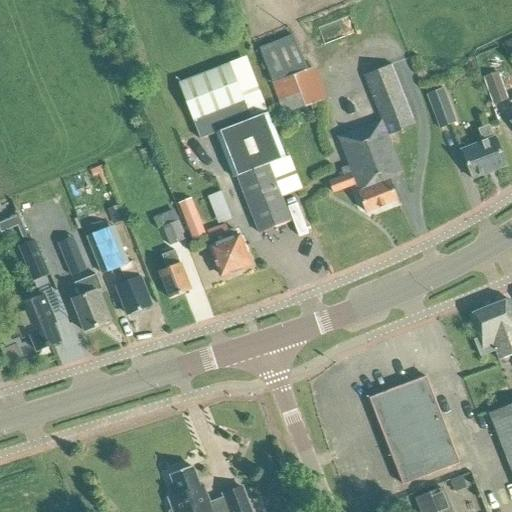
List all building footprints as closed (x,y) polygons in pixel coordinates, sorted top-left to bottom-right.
[(315,67),(308,70),(292,34),(258,49),(272,84),(283,114),(326,99),(315,67)] [(236,177),(259,234),(290,221),(281,198),(301,190),(287,157),(284,158),(266,114),(252,120),(229,63),(178,84),(201,140),(214,135),(232,179),(236,177)] [(336,137),(348,166),(341,169),(343,176),(328,182),(332,195),(356,186),(366,213),(397,201),(388,180),(403,174),(387,135),(414,124),(391,65),(363,75),(381,120),(336,137)] [(508,99),(504,89),(497,73),(483,78),(493,105),(508,99)] [(440,129),(452,124),(451,120),(454,119),(443,89),(427,95),(440,129)] [(472,180),(506,167),(495,138),(493,138),(489,126),(478,130),(482,143),(461,151),(472,180)] [(210,193),(220,219),(233,215),(223,188),(210,193)] [(190,199),(180,203),(185,215),(186,218),(184,219),(192,241),(200,238),(206,235),(197,213),(192,199),(191,199),(190,199)] [(118,206),(108,210),(114,225),(124,221),(118,206)] [(169,246),(184,240),(177,222),(162,227),(169,246)] [(235,271),(249,265),(245,254),(247,253),(244,244),(241,245),(238,236),(236,237),(233,229),(207,239),(211,247),(209,248),(221,276),(224,275),(228,276),(233,274),(235,271)] [(23,244),(36,278),(50,272),(38,239),(23,244)] [(113,242),(92,250),(90,251),(97,270),(121,262),(113,242)] [(63,255),(71,277),(86,271),(77,249),(63,255)] [(169,299),(191,290),(180,264),(175,251),(162,256),(167,269),(159,272),(169,299)] [(128,315),(151,306),(139,278),(133,262),(119,267),(126,283),(116,287),(128,315)] [(96,276),(74,284),(80,298),(72,301),(84,332),(108,323),(96,292),(102,290),(96,276)] [(23,339),(30,335),(36,351),(60,342),(54,325),(56,324),(44,296),(10,309),(23,339)] [(511,309),(508,300),(469,316),(478,339),(474,341),(480,356),(495,351),(498,360),(511,355),(511,309)] [(402,485),(458,464),(426,377),(369,399),(402,485)] [(511,405),(489,414),(493,424),(511,472),(511,405)] [(250,511),(241,488),(223,495),(224,498),(209,504),(202,486),(199,488),(191,467),(170,475),(178,496),(169,499),(172,508),(168,511),(250,511)] [(473,471),(448,475),(451,496),(477,491),(473,471)] [(450,511),(441,490),(417,500),(421,511),(450,511)]
